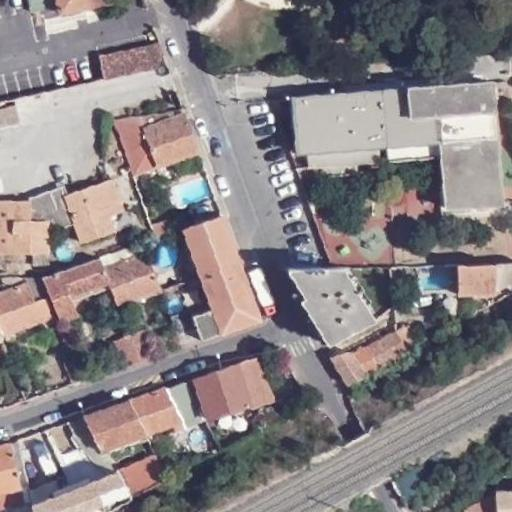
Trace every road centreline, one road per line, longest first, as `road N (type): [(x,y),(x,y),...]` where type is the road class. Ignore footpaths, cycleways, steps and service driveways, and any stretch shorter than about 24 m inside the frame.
road 1 (residential): [(284,328),(157,0)]
road 2 (residential): [(0,423),(284,328)]
road 3 (residential): [(390,511),(284,328)]
